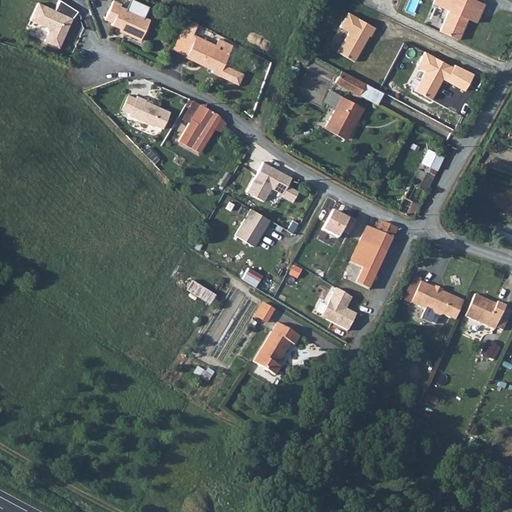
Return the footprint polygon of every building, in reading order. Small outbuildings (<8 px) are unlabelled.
[(434,0),(432,5),(448,12),(439,32),(458,40),(467,20),(475,24),(484,4),(473,0),(434,0)] [(112,1),(103,20),(111,23),(110,25),(124,32),(123,34),(139,41),(148,20),(119,7),(120,4),(112,1)] [(37,3),(29,20),(46,28),(48,32),(43,41),(58,48),(71,18),(37,3)] [(340,28),(349,32),(338,54),(355,63),(369,37),(370,37),(375,28),(348,13),(340,28)] [(172,49),(171,50),(184,57),(184,58),(210,71),(209,73),(217,76),(238,85),(243,74),(223,64),(227,55),(193,39),(192,40),(179,34),(178,35),(172,49)] [(194,37),(193,39),(227,55),(231,46),(217,40),(214,46),(194,37)] [(305,66),(310,57),(298,51),(293,60),(305,66)] [(416,67),(425,72),(415,91),(431,99),(442,79),(465,91),(474,75),(454,66),(453,67),(424,53),(416,67)] [(333,82),(357,94),(358,94),(363,84),(339,71),(333,82)] [(380,93),(363,84),(358,94),(375,103),(380,93)] [(322,104),(334,110),(340,98),(329,92),(322,104)] [(145,100),(136,96),(127,115),(152,126),(152,125),(161,129),(169,112),(144,101),(145,100)] [(334,110),(323,129),(343,140),(353,121),(355,122),(362,109),(340,98),(334,110)] [(213,112),(200,104),(199,105),(192,102),(188,109),(195,113),(178,140),(190,148),(213,112)] [(213,112),(190,148),(199,153),(218,122),(220,118),(213,112)] [(427,149),(420,162),(435,169),(442,156),(427,149)] [(396,210),(411,218),(435,169),(420,162),(415,160),(412,165),(417,168),(396,210)] [(262,161),(244,191),(263,202),(272,187),(291,199),(296,190),(287,184),(291,177),(262,161)] [(252,247),(268,220),(250,210),(235,236),(252,247)] [(346,219),(330,211),(321,229),(336,237),(339,230),(346,234),(354,220),(347,216),(346,219)] [(381,221),(381,222),(376,231),(367,227),(360,241),(385,252),(396,228),(381,221)] [(502,240),(511,243),(511,226),(507,225),(502,240)] [(350,262),(363,268),(360,274),(372,280),(385,252),(360,241),(350,262)] [(372,280),(360,274),(359,277),(371,283),(372,280)] [(443,312),(451,316),(460,297),(422,279),(412,300),(426,307),(427,304),(433,307),(434,311),(439,313),(443,312)] [(212,304),(217,294),(193,281),(188,291),(212,304)] [(335,289),(319,317),(330,323),(325,330),(344,341),(348,333),(345,331),(354,314),(344,308),(350,298),(335,289)] [(494,329),(496,326),(505,307),(506,304),(498,301),(496,305),(486,300),(487,298),(476,293),(465,315),(494,329)] [(460,297),(451,316),(455,318),(464,299),(460,297)] [(511,310),(505,307),(496,326),(503,329),(511,310)] [(292,346),(298,337),(277,323),(252,362),(274,375),(279,367),(275,364),(278,359),(279,360),(289,344),(292,346)] [(497,360),(501,346),(492,344),(488,358),(497,360)]
